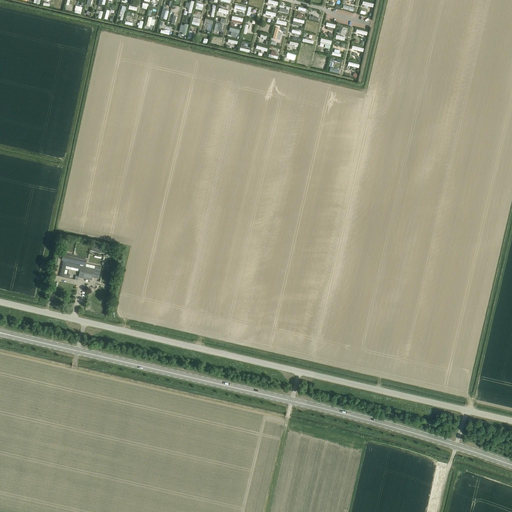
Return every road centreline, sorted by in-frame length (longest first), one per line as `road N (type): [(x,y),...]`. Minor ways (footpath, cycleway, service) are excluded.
road 1 (track): [(386,0),(365,91),(100,29),(56,229),(129,246),(113,317),(511,409)]
road 2 (unclassified): [(511,421),(0,302)]
road 3 (secondary): [(511,465),(322,408),(21,338)]
road 4 (track): [(0,351),(278,415),(448,467)]
road 5 (track): [(0,291),(35,299),(95,27),(0,5)]
road 6 (track): [(511,207),(469,400)]
road 7 (track): [(511,233),(466,410)]
